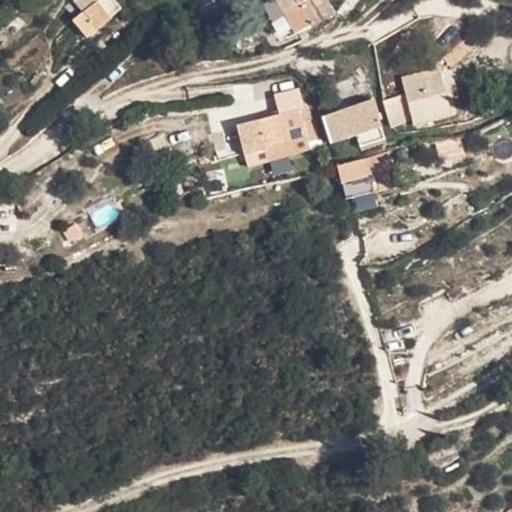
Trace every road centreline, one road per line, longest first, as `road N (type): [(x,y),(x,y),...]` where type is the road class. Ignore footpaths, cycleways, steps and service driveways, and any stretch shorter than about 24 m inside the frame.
road 1 (track): [(67,511),(184,469),(404,433),(511,365)]
road 2 (track): [(102,107),(317,43),(388,0)]
